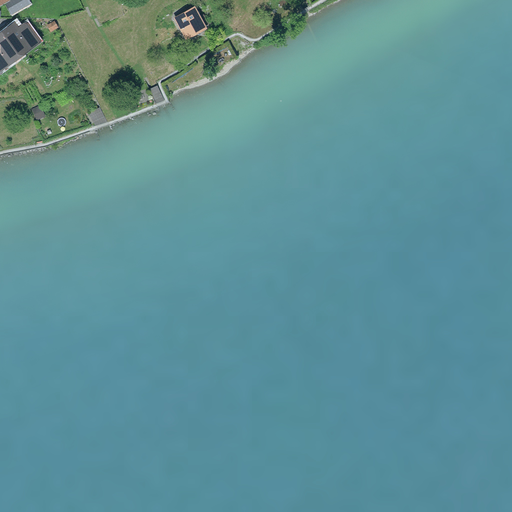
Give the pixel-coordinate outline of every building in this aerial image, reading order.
[(13,0),(9,3),(13,10),(25,3),(22,0),(13,0)] [(199,18),(194,9),(177,19),(186,35),(207,23),(203,16),(199,18)] [(3,24),(0,26),(0,28),(18,53),(27,46),(29,49),(39,42),(26,25),(17,31),(13,27),(11,28),(6,22),(3,24)] [(48,25),(51,30),(57,26),(54,22),(48,25)] [(0,63),(1,65),(18,53),(0,28),(0,48),(0,63)] [(157,86),(150,90),(156,103),(164,100),(157,86)] [(99,107),(88,113),(95,125),(106,121),(99,107)]
